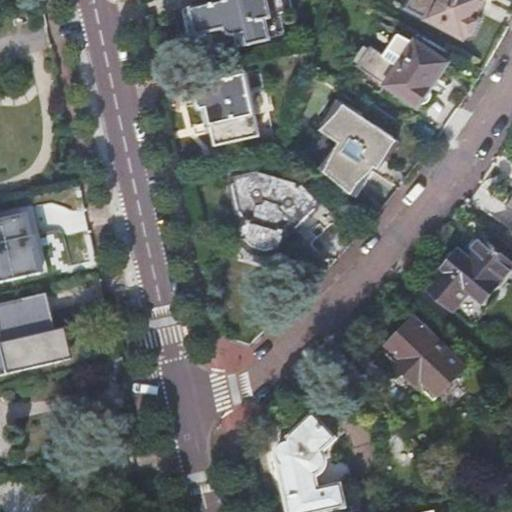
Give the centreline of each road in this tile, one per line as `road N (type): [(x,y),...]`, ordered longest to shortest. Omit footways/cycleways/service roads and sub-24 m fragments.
road 1 (residential): [(511,89),(420,219),(265,369),(182,396)]
road 2 (secondary): [(182,396),(94,0)]
